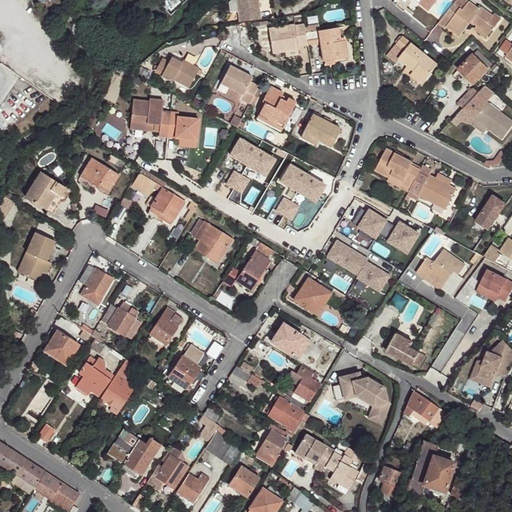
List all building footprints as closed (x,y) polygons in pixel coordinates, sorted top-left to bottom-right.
[(238,11),(240,22),(261,19),(258,0),(231,0),(230,2),(231,12),(238,11)] [(422,0),(420,4),(429,11),(437,0),(422,0)] [(445,28),(447,27),(460,36),(471,22),(472,21),(486,32),(485,33),(491,37),(497,30),(487,23),(493,16),(481,8),(480,10),(466,0),(456,0),(438,23),(445,28)] [(487,23),(497,30),(504,20),(495,13),(493,16),(487,23)] [(474,30),(489,40),(491,37),(485,33),(486,32),(472,21),(471,22),(477,26),(474,30)] [(259,30),(261,43),(270,42),(271,46),(272,53),(285,52),(298,49),(298,46),(308,44),(307,40),(306,33),(305,26),(305,24),(295,25),(295,24),(259,30)] [(306,33),(307,40),(320,38),(321,44),(324,62),(334,59),(337,59),(336,53),(347,52),(345,40),(344,41),(341,41),(340,38),(339,27),(320,30),(319,24),(305,26),(306,33)] [(414,71),(411,75),(422,84),(438,65),(411,43),(411,44),(402,37),(393,48),(387,55),(397,63),(399,59),(408,66),(414,71)] [(308,44),(308,45),(311,45),(311,46),(321,44),(320,38),(307,40),(308,44)] [(285,52),(286,57),(299,55),(298,49),(285,52)] [(474,84),(488,70),(488,69),(493,64),(478,50),(473,55),(458,70),(474,84)] [(171,57),(182,62),(183,60),(173,54),(171,57)] [(163,58),(154,73),(172,82),(174,79),(189,88),(199,68),(183,60),(182,62),(171,57),(169,61),(163,58)] [(230,65),(221,84),(231,89),(243,95),(241,100),(250,104),(254,95),(259,86),(250,81),(252,77),(230,65)] [(404,70),(411,75),(414,71),(408,66),(404,70)] [(457,72),(472,86),(474,84),(458,70),(457,72)] [(439,81),(435,87),(439,90),(443,83),(439,81)] [(265,102),(259,114),(276,122),(278,120),(285,124),(296,102),(288,98),(286,101),(281,99),(282,95),(284,93),(270,86),(263,101),(265,102)] [(483,98),(487,102),(494,93),(485,86),(475,96),(463,109),(462,110),(475,119),(482,110),(477,107),(483,98)] [(229,93),(241,100),(243,95),(231,89),(229,93)] [(458,104),(463,109),(475,96),(470,91),(458,104)] [(250,104),(254,106),(258,97),(254,95),(250,104)] [(502,139),(511,125),(511,120),(487,102),(483,98),(477,107),(482,110),(475,119),(487,128),(502,139)] [(156,136),(175,138),(196,140),(198,119),(177,117),(178,113),(159,111),(161,100),(147,99),(147,101),(130,99),(128,121),(151,123),(157,124),(156,136)] [(259,114),(257,118),(282,131),(285,124),(278,120),(276,122),(259,114)] [(313,114),(303,132),(319,141),(331,147),(341,128),(331,123),(323,119),(320,117),(313,114)] [(456,116),(451,121),(455,125),(460,119),(456,116)] [(472,123),(484,132),(487,128),(475,119),(472,123)] [(128,121),(127,128),(150,131),(151,123),(128,121)] [(303,132),(300,138),(316,146),(319,141),(303,132)] [(387,149),(375,170),(389,178),(391,175),(403,181),(402,184),(410,189),(419,173),(421,170),(411,165),(413,162),(404,158),(395,153),(387,149)] [(488,166),(499,165),(506,154),(501,151),(493,162),(486,162),(485,164),(488,166)] [(111,155),(108,160),(115,164),(118,159),(111,155)] [(92,158),(81,177),(107,193),(119,175),(92,158)] [(419,173),(428,177),(429,175),(430,175),(432,171),(423,166),(421,170),(419,173)] [(41,172),(25,197),(46,210),(55,196),(61,199),(68,189),(41,172)] [(139,173),(131,186),(149,196),(157,184),(145,177),(139,173)] [(148,173),(145,177),(157,184),(158,184),(160,180),(148,173)] [(410,189),(409,191),(420,196),(446,210),(457,189),(450,185),(436,178),(430,175),(429,175),(428,177),(419,173),(410,189)] [(438,173),(436,178),(450,185),(452,181),(438,173)] [(389,178),(387,182),(400,188),(402,184),(403,181),(391,175),(389,178)] [(399,188),(408,193),(409,191),(410,189),(402,184),(400,188),(399,188)] [(173,220),(185,201),(163,188),(156,199),(151,197),(146,204),(151,207),(173,220)] [(420,196),(409,191),(408,193),(408,195),(418,200),(420,196)] [(46,210),(53,214),(61,199),(55,196),(46,210)] [(488,230),(506,204),(493,196),(476,222),(488,230)] [(133,204),(123,198),(120,204),(130,210),(133,204)] [(193,200),(189,207),(191,209),(195,211),(198,206),(199,204),(193,200)] [(194,211),(208,220),(212,215),(198,206),(195,211),(194,211)] [(170,227),(173,220),(151,207),(148,213),(170,227)] [(194,211),(195,211),(191,209),(185,220),(188,222),(194,211)] [(387,221),(370,211),(369,213),(367,216),(360,211),(353,223),(377,238),(380,234),(383,228),(385,225),(387,221)] [(190,234),(195,236),(204,222),(200,219),(190,234)] [(387,221),(385,225),(396,231),(398,228),(387,221)] [(204,222),(195,236),(199,239),(212,248),(207,256),(218,263),(233,240),(204,222)] [(393,235),(383,228),(380,234),(390,240),(389,241),(408,253),(419,235),(400,223),(398,228),(396,231),(393,235)] [(35,232),(18,272),(38,281),(42,272),(47,261),(56,241),(35,232)] [(249,243),(256,248),(260,242),(252,238),(249,243)] [(194,248),(207,256),(212,248),(199,239),(194,248)] [(368,259),(337,241),(327,257),(358,276),(357,278),(380,292),(390,276),(367,262),(368,259)] [(256,248),(256,249),(272,259),(276,253),(260,242),(256,248)] [(506,242),(500,252),(511,259),(511,242),(510,245),(506,242)] [(492,245),(485,255),(494,262),(499,254),(497,252),(499,250),(492,245)] [(427,258),(416,273),(424,278),(425,276),(443,288),(454,271),(459,274),(466,265),(444,250),(434,263),(427,258)] [(241,274),(236,280),(251,290),(270,261),(255,251),(241,274)] [(470,262),(474,264),(481,255),(476,253),(470,262)] [(47,261),(42,272),(47,274),(52,263),(47,261)] [(86,286),(81,295),(98,305),(113,279),(96,269),(89,265),(79,282),(86,286)] [(232,286),(241,274),(232,268),(224,281),(232,286)] [(511,282),(488,270),(478,288),(498,298),(506,302),(511,289),(511,282)] [(422,281),(439,293),(443,288),(425,276),(424,278),(422,281)] [(309,279),(295,300),(318,315),(332,293),(309,279)] [(476,292),(496,302),(498,298),(478,288),(476,292)] [(123,302),(119,309),(128,314),(132,307),(123,302)] [(111,305),(101,322),(125,336),(132,325),(139,312),(132,307),(128,314),(119,309),(118,308),(118,309),(111,305)] [(167,309),(150,335),(166,345),(183,319),(167,309)] [(79,337),(83,330),(80,328),(73,323),(68,330),(79,337)] [(283,323),(277,332),(281,335),(275,344),(291,356),(293,353),(299,357),(311,340),(283,323)] [(89,334),(92,330),(83,324),(80,328),(83,330),(89,334)] [(125,336),(131,339),(137,329),(132,325),(125,336)] [(79,337),(87,341),(90,335),(89,334),(83,330),(79,337)] [(58,331),(47,347),(57,354),(55,358),(66,365),(79,345),(58,331)] [(277,332),(271,342),(275,344),(281,335),(277,332)] [(397,334),(387,352),(419,369),(426,357),(410,348),(413,342),(397,334)] [(100,354),(106,345),(98,340),(95,338),(90,347),(100,354)] [(485,360),(478,377),(493,383),(495,377),(498,371),(507,375),(511,365),(511,364),(511,350),(504,341),(493,352),(492,354),(488,352),(485,360)] [(204,354),(190,345),(172,374),(169,378),(169,379),(167,382),(166,383),(182,394),(185,389),(186,390),(194,378),(200,368),(196,365),(204,354)] [(47,347),(45,351),(55,358),(57,354),(47,347)] [(83,376),(76,387),(88,395),(91,391),(99,397),(114,375),(105,369),(104,361),(99,358),(96,361),(90,356),(79,373),(83,376)] [(41,364),(34,360),(29,368),(36,372),(41,364)] [(126,360),(117,373),(123,377),(130,367),(132,369),(135,366),(126,360)] [(478,361),(470,380),(490,389),(493,383),(478,377),(485,360),(478,361)] [(236,365),(228,377),(245,387),(252,375),(251,373),(254,368),(244,362),(240,367),(236,365)] [(299,384),(294,392),(292,396),(303,403),(305,400),(309,402),(320,383),(316,380),(319,375),(302,365),(297,373),(292,370),(288,376),(292,378),(291,380),(299,384)] [(123,377),(126,380),(133,370),(132,369),(130,367),(123,377)] [(200,368),(194,378),(198,380),(204,370),(200,368)] [(169,378),(172,374),(166,370),(162,377),(167,382),(169,379),(169,378)] [(114,378),(133,391),(136,386),(126,380),(123,377),(117,373),(114,378)] [(333,386),(336,401),(356,396),(374,407),(368,418),(381,424),(390,404),(388,403),(384,388),(380,386),(377,387),(372,384),(371,380),(367,378),(361,379),(359,373),(340,378),(341,384),(333,386)] [(114,378),(101,399),(112,406),(110,410),(117,414),(133,391),(114,378)] [(147,378),(144,383),(153,389),(156,383),(147,378)] [(409,417),(410,415),(413,409),(430,420),(437,425),(445,412),(438,408),(415,392),(407,406),(404,414),(409,417)] [(268,415),(268,416),(286,426),(285,428),(288,430),(286,433),(288,434),(292,436),(302,420),(305,414),(306,413),(300,409),(303,405),(286,395),(284,399),(279,397),(279,398),(268,415)] [(266,414),(268,415),(279,398),(276,396),(266,414)] [(209,406),(203,414),(214,422),(220,414),(209,406)] [(410,415),(426,426),(430,420),(413,409),(410,415)] [(216,433),(217,431),(220,426),(214,422),(203,414),(199,421),(206,425),(216,433)] [(271,431),(261,449),(275,457),(272,464),(274,465),(278,459),(292,436),(288,434),(285,438),(280,436),(283,431),(271,423),(267,429),(271,431)] [(46,443),(55,430),(47,424),(38,437),(46,443)] [(198,436),(209,443),(216,433),(206,425),(198,436)] [(108,454),(123,464),(133,448),(138,441),(139,439),(124,429),(108,454)] [(209,443),(205,449),(230,466),(231,464),(242,448),(217,431),(216,433),(209,443)] [(306,433),(296,452),(305,457),(317,464),(314,469),(322,473),(325,467),(334,452),(335,450),(306,433)] [(123,464),(121,468),(136,478),(138,474),(141,476),(161,445),(150,438),(146,444),(139,439),(138,441),(133,448),(123,464)] [(372,438),(368,446),(373,449),(377,440),(372,438)] [(424,441),(420,451),(433,456),(434,456),(438,446),(424,441)] [(0,442),(0,463),(16,474),(36,487),(45,472),(0,442)] [(473,443),(464,470),(472,473),(481,446),(473,443)] [(159,465),(147,483),(159,490),(165,482),(174,488),(188,467),(182,463),(185,460),(182,453),(176,449),(171,447),(162,460),(166,463),(164,468),(159,465)] [(334,452),(325,467),(334,472),(330,479),(341,485),(343,482),(351,487),(356,478),(353,475),(356,470),(349,466),(353,460),(358,463),(363,456),(348,447),(343,457),(334,452)] [(257,455),(272,464),(275,457),(261,449),(257,455)] [(445,491),(454,463),(434,456),(433,456),(420,451),(410,480),(423,484),(424,485),(445,491)] [(293,456),(303,462),(305,457),(296,452),(293,456)] [(230,466),(225,473),(228,475),(230,471),(233,466),(231,464),(230,466)] [(241,466),(229,485),(248,497),(260,478),(241,466)] [(385,466),(379,480),(385,482),(383,487),(387,489),(385,493),(394,496),(403,474),(385,466)] [(70,509),(79,495),(45,472),(36,487),(53,498),(70,509)] [(16,474),(11,482),(31,495),(36,487),(16,474)] [(189,474),(176,493),(193,503),(209,478),(202,474),(198,480),(189,474)] [(281,477),(277,482),(290,491),(294,486),(281,477)] [(456,477),(451,495),(459,497),(464,480),(456,477)] [(421,494),(424,485),(423,484),(410,480),(407,490),(421,494)] [(464,480),(459,497),(466,500),(472,483),(464,480)] [(290,491),(288,494),(297,500),(294,503),(302,510),(305,511),(307,511),(311,508),(315,502),(294,486),(290,491)] [(263,489),(250,508),(256,511),(274,511),(282,501),(263,489)] [(288,494),(286,498),(294,503),(297,500),(288,494)] [(53,498),(51,501),(68,511),(70,509),(53,498)] [(317,511),(327,511),(315,502),(312,508),(317,511)]
